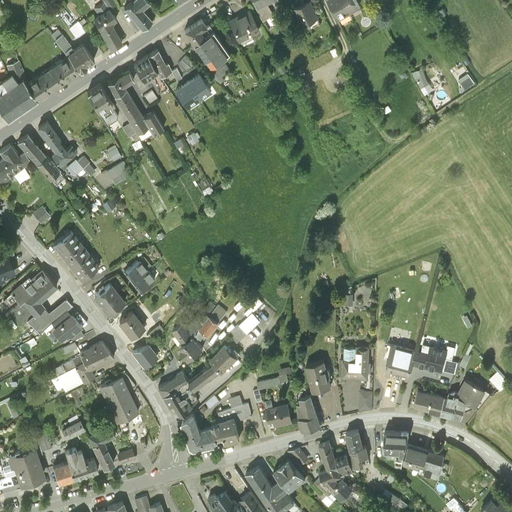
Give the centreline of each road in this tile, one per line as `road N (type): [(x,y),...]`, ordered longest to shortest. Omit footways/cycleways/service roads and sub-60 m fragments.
road 1 (secondary): [(511,473),(466,439),(423,423),(375,421),(175,472)]
road 2 (secondary): [(175,472),(156,405),(0,204)]
road 3 (secondary): [(0,136),(207,0)]
road 4 (track): [(281,308),(307,222),(389,147)]
road 5 (track): [(322,0),(389,147)]
road 6 (residential): [(175,472),(30,511)]
road 7 (track): [(389,147),(511,65)]
